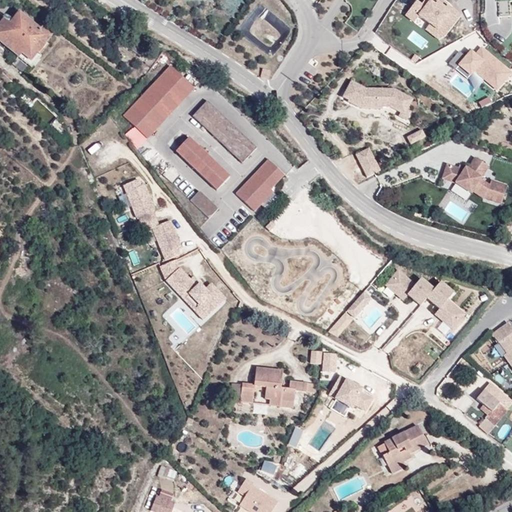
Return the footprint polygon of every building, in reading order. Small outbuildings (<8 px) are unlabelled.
[(405,16),(414,22),(419,16),(430,25),(437,30),(443,22),(452,28),(461,16),(447,5),(445,8),(443,11),(434,5),(428,0),(424,0),(421,5),(416,1),(405,16)] [(443,11),(445,8),(437,1),(434,5),(443,11)] [(509,1),(497,2),(499,18),(510,17),(509,1)] [(39,31),(17,13),(10,22),(4,18),(0,23),(0,43),(31,68),(41,57),(39,55),(47,46),(43,44),(50,35),(41,28),(39,31)] [(445,37),(452,28),(443,22),(437,30),(430,25),(425,30),(439,40),(445,37)] [(150,58),(128,40),(123,46),(145,64),(150,58)] [(484,50),(481,48),(475,55),(478,57),(484,50)] [(511,73),(484,50),(478,57),(475,55),(471,52),(466,57),(459,52),(449,64),(455,70),(459,66),(470,76),(474,71),(497,91),(511,73)] [(195,90),(171,66),(123,116),(148,139),(195,90)] [(467,80),(470,76),(459,66),(455,70),(467,80)] [(263,70),(261,77),(269,80),(271,72),(263,70)] [(414,99),(394,89),(366,88),(351,81),(346,90),(352,93),(349,99),(363,106),(382,107),(382,108),(390,108),(400,113),(398,117),(407,122),(412,112),(408,110),(414,99)] [(382,108),(382,107),(363,106),(349,99),(352,93),(346,90),(342,98),(348,101),(347,102),(361,110),(382,110),(382,108)] [(257,148),(207,101),(193,117),(242,164),(257,148)] [(426,137),(422,130),(415,133),(419,141),(426,137)] [(419,141),(415,133),(407,138),(411,145),(419,141)] [(230,177),(189,138),(176,151),(217,191),(230,177)] [(381,171),(369,148),(355,155),(367,178),(381,171)] [(479,180),(488,167),(475,158),(468,170),(464,168),(459,166),(458,169),(447,166),(443,180),(456,184),(471,194),(472,192),(483,199),(501,205),(507,187),(490,182),(489,186),(479,180)] [(236,195),(254,212),(273,192),(271,190),(285,175),(269,160),(236,195)] [(124,186),(127,193),(141,187),(138,180),(124,186)] [(153,212),(155,211),(144,186),(141,187),(127,193),(137,218),(139,218),(143,229),(151,226),(152,229),(165,261),(180,255),(177,249),(180,247),(170,222),(158,226),(153,212)] [(190,201),(209,219),(218,209),(199,191),(190,201)] [(124,195),(118,198),(123,211),(129,209),(124,195)] [(131,265),(139,263),(136,250),(128,253),(131,265)] [(189,294),(209,315),(218,305),(204,291),(199,285),(197,288),(179,269),(175,261),(161,267),(166,281),(183,300),(185,298),(189,294)] [(397,280),(402,274),(398,271),(393,276),(397,280)] [(408,295),(420,306),(426,299),(433,291),(421,280),(415,286),(402,274),(397,280),(393,276),(386,285),(403,301),(408,295)] [(433,291),(426,299),(439,310),(434,315),(452,330),(460,321),(456,318),(461,312),(447,301),(453,295),(440,283),(433,291)] [(204,291),(218,305),(224,300),(210,285),(204,291)] [(365,291),(347,311),(354,318),(372,298),(365,291)] [(203,320),(209,315),(189,294),(185,298),(196,309),(195,311),(203,320)] [(168,338),(175,344),(186,333),(188,334),(196,326),(178,307),(166,319),(176,330),(168,338)] [(464,316),(461,312),(456,318),(460,321),(464,316)] [(511,329),(507,323),(491,334),(498,344),(500,343),(507,354),(504,356),(509,363),(511,360),(511,329)] [(322,353),(311,353),(310,366),(322,366),(322,353)] [(337,357),(323,355),(322,374),(336,375),(337,357)] [(505,392),(511,385),(511,372),(506,366),(492,378),(505,392)] [(282,371),(256,368),(254,385),(242,384),(240,402),(252,403),(254,386),(266,387),(265,399),(270,400),(269,405),(280,407),(280,401),(294,402),(295,391),(306,392),(306,384),(290,382),(289,389),(280,388),(282,371)] [(351,412),(353,407),(366,414),(373,401),(361,395),(363,392),(347,382),(335,402),(351,412)] [(315,385),(306,384),(306,392),(314,393),(315,385)] [(264,401),(264,391),(254,391),(254,401),(264,401)] [(476,400),(492,413),(500,419),(507,410),(483,391),(476,400)] [(252,414),(266,416),(267,407),(253,405),(252,414)] [(494,426),(500,419),(492,413),(487,420),(494,426)] [(194,421),(188,418),(186,424),(191,427),(194,421)] [(486,419),(479,427),(488,434),(494,426),(487,420),(486,419)] [(430,420),(384,444),(389,453),(383,457),(388,468),(402,461),(403,462),(412,458),(408,451),(412,448),(414,452),(427,445),(423,436),(436,430),(430,420)] [(183,445),(175,442),(172,451),(179,454),(183,445)] [(383,457),(389,453),(384,444),(378,447),(383,457)] [(403,462),(402,461),(388,468),(392,475),(406,468),(403,462)] [(170,469),(161,466),(157,477),(166,480),(167,476),(170,469)] [(238,494),(245,498),(239,507),(246,511),(272,511),(278,505),(253,489),(254,486),(246,481),(238,494)] [(171,511),(175,503),(156,497),(151,511),(154,511),(171,511)]
